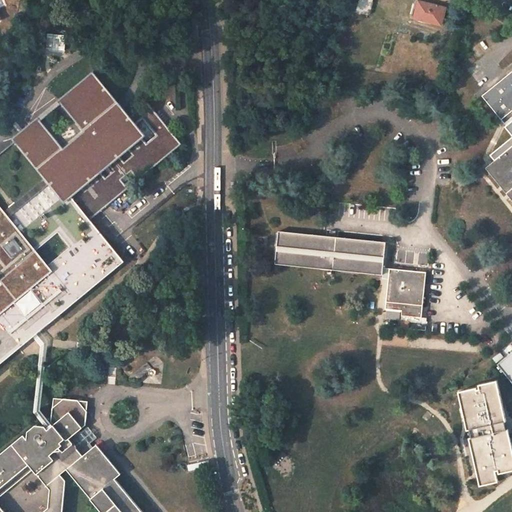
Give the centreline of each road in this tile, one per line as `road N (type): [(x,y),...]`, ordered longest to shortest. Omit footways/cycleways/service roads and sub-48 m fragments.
road 1 (secondary): [(236,511),(219,412),(214,201)]
road 2 (secondary): [(213,162),(207,0)]
